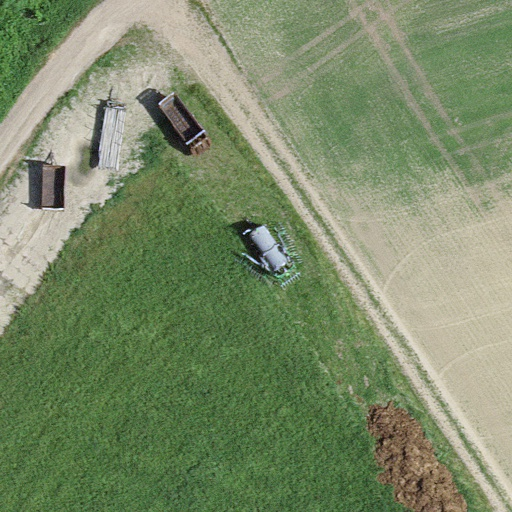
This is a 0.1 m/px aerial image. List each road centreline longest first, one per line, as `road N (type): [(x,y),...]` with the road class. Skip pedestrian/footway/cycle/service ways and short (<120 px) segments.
road 1 (track): [(171,0),(491,511)]
road 2 (track): [(134,0),(48,80),(0,151)]
